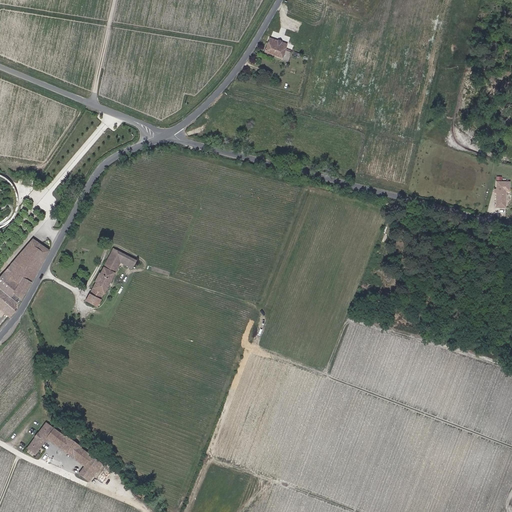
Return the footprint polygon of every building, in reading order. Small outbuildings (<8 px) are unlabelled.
[(270,39),(265,52),(282,58),(287,44),(270,39)] [(0,229),(7,222),(11,218),(14,213),(16,207),(17,202),(17,197),(16,192),(14,187),(10,181),(5,177),(0,174),(0,229)] [(496,192),(496,207),(505,207),(505,191),(509,191),(509,181),(496,181),(496,189),(496,192)] [(7,275),(4,272),(0,277),(0,308),(10,317),(17,309),(18,304),(9,298),(13,294),(20,300),(47,251),(32,240),(9,266),(12,269),(7,275)] [(113,248),(106,263),(117,269),(120,263),(131,268),(135,259),(113,248)] [(85,301),(97,307),(117,269),(106,263),(100,273),(99,273),(94,281),(95,282),(85,301)] [(9,266),(4,272),(7,275),(12,269),(9,266)] [(46,435),(47,436),(59,445),(58,446),(73,457),(74,456),(85,464),(80,473),(86,478),(98,460),(80,447),(81,446),(66,435),(65,436),(45,422),(28,447),(35,453),(41,444),(40,443),(43,439),(46,435)] [(98,460),(86,478),(89,480),(102,463),(98,460)]
